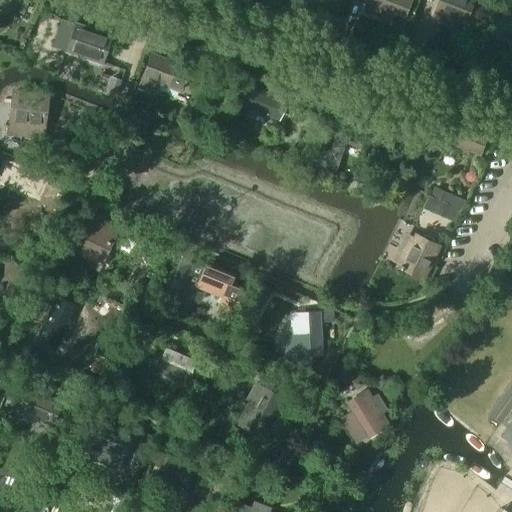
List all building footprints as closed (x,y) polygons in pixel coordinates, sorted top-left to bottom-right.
[(413,0),(360,0),(407,19),(413,0)] [(439,0),(435,12),(467,24),(476,0),(439,0)] [(390,27),(401,31),(405,22),(393,17),(390,27)] [(74,25),(65,50),(101,63),(110,38),(74,25)] [(166,59),(164,63),(149,57),(141,80),(179,93),(187,71),(176,67),(177,63),(166,59)] [(110,74),(105,89),(111,91),(114,92),(119,77),(110,74)] [(239,84),(231,103),(278,121),(286,100),(239,84)] [(480,102),(483,91),(471,87),(467,98),(480,102)] [(14,88),(11,116),(46,120),(49,92),(14,88)] [(480,156),(490,136),(446,118),(438,139),(480,156)] [(370,139),(333,126),(329,138),(334,139),(329,151),(320,147),(313,167),(334,175),(345,144),(365,151),(370,139)] [(306,156),(314,145),(302,137),(294,148),(306,156)] [(63,158),(59,170),(73,174),(76,162),(63,158)] [(47,177),(7,163),(0,182),(0,184),(39,199),(47,177)] [(454,195),(435,186),(431,196),(441,201),(449,205),(454,195)] [(436,214),(451,221),(457,208),(449,205),(441,201),(436,214)] [(70,242),(63,255),(76,261),(82,248),(104,260),(117,234),(120,229),(99,219),(85,212),(83,217),(70,242)] [(441,246),(418,235),(402,267),(425,279),(441,246)] [(188,259),(180,277),(221,294),(216,307),(230,313),(241,286),(227,280),(230,272),(200,260),(199,263),(188,259)] [(57,294),(42,332),(59,339),(74,301),(57,294)] [(442,300),(415,321),(403,330),(413,341),(424,332),(451,311),(442,300)] [(308,333),(283,335),(284,363),(311,373),(310,355),(322,355),(320,312),(307,313),(308,333)] [(324,323),(333,322),(333,314),(324,314),(324,323)] [(0,318),(0,336),(8,340),(15,326),(0,318)] [(238,321),(232,335),(245,342),(252,327),(250,330),(238,321)] [(359,367),(380,328),(365,321),(345,360),(359,367)] [(158,358),(153,370),(187,386),(192,373),(158,358)] [(112,366),(105,379),(118,385),(124,372),(112,366)] [(340,368),(334,378),(346,385),(352,376),(340,368)] [(358,378),(351,382),(355,390),(363,386),(358,378)] [(282,398),(254,382),(244,400),(247,402),(234,425),(260,439),(272,416),(276,419),(282,410),(277,407),(282,398)] [(488,415),(501,425),(511,410),(511,382),(488,415)] [(49,426),(61,400),(30,385),(18,411),(49,426)] [(387,422),(380,411),(383,409),(373,393),(368,396),(364,390),(346,401),(347,402),(345,404),(363,433),(366,438),(381,430),(379,427),(387,422)] [(94,419),(80,456),(116,469),(129,432),(94,419)] [(511,421),(503,434),(502,435),(511,442),(511,421)] [(158,449),(147,476),(182,489),(192,463),(158,449)] [(321,505),(317,491),(304,494),(308,508),(321,505)] [(268,511),(271,507),(253,501),(250,506),(233,500),(228,511),(268,511)]
